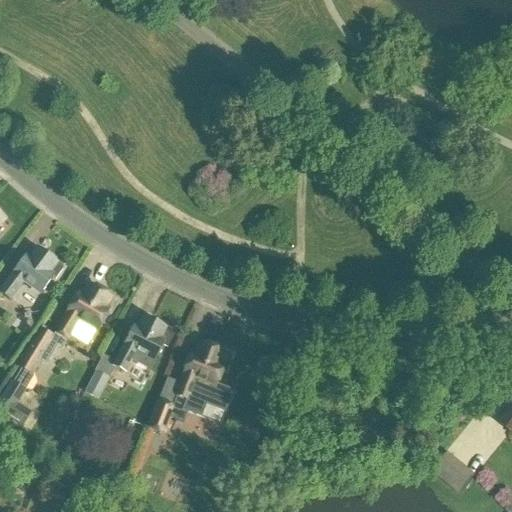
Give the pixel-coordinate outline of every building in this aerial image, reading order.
[(56,282),(62,273),(62,269),(37,249),(29,261),(24,257),(11,274),(12,274),(0,290),(0,295),(9,303),(24,283),(40,295),(53,279),(56,282)] [(102,310),(110,298),(89,286),(82,298),(77,295),(67,313),(54,334),(66,341),(79,321),(97,331),(107,314),(102,310)] [(166,350),(174,334),(144,318),(137,331),(132,328),(122,347),(123,347),(112,369),(125,375),(131,364),(149,373),(162,348),(166,350)] [(31,377),(53,339),(39,331),(17,368),(31,377)] [(215,388),(222,368),(217,367),(222,353),(200,345),(195,358),(189,356),(182,375),(183,376),(174,398),(187,404),(196,381),(215,388)] [(99,402),(110,380),(96,373),(85,395),(99,402)] [(17,406),(25,392),(10,383),(0,399),(0,416),(22,429),(31,414),(17,406)] [(165,437),(174,410),(156,403),(146,430),(165,437)] [(511,407),(499,424),(511,434),(511,407)] [(460,497),(476,477),(448,453),(432,473),(460,497)] [(137,477),(131,475),(129,483),(135,484),(137,477)]
